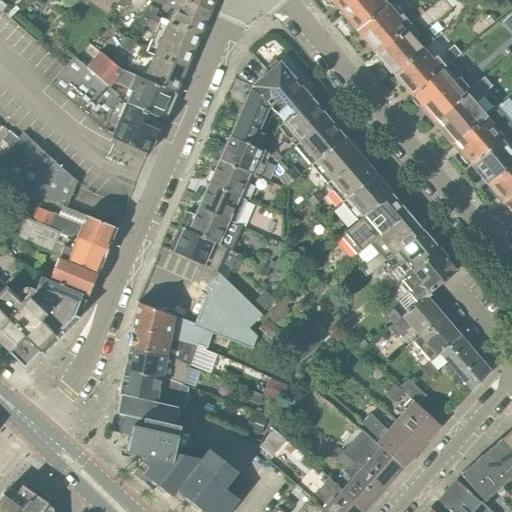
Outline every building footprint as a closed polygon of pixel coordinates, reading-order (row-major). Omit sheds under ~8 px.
[(153,0),(152,2),(163,7),(163,6),(172,9),(167,22),(199,36),(210,10),(183,0),(153,0)] [(183,0),(210,10),(214,0),(183,0)] [(326,0),(329,2),(332,2),(341,11),(353,0),(326,0)] [(353,0),(341,11),(349,21),(348,24),(352,28),(355,28),(357,30),(391,2),(393,0),(353,0)] [(439,0),(416,20),(377,53),(394,74),(424,48),(434,40),(423,28),(432,21),(434,23),(451,8),(444,0),(439,0)] [(357,30),(377,53),(416,20),(411,15),(406,19),(391,2),(357,30)] [(149,5),(145,12),(148,14),(155,16),(158,10),(149,5)] [(144,27),(146,28),(151,16),(148,14),(145,12),(137,24),(144,27)] [(492,12),(485,18),(491,24),(497,19),(492,12)] [(167,22),(160,19),(155,32),(146,52),(154,55),(154,56),(185,69),(199,36),(167,22)] [(130,53),(137,44),(126,36),(119,46),(130,53)] [(424,48),(394,74),(413,95),(451,62),(461,54),(454,46),(445,54),(446,55),(439,60),(437,57),(433,60),(424,48)] [(144,81),(144,78),(122,71),(100,52),(86,67),(74,57),(108,87),(111,83),(132,89),(126,103),(163,119),(174,94),(144,81)] [(185,69),(154,56),(144,78),(144,81),(174,94),(185,69)] [(108,87),(74,57),(50,84),(95,124),(112,138),(148,154),(163,119),(126,103),(108,87)] [(252,86),(253,87),(275,115),(276,114),(277,115),(287,107),(292,113),(310,98),(279,61),(278,63),(275,60),(265,68),(268,73),(252,86)] [(451,62),(413,95),(435,122),(469,91),(459,80),(463,76),(451,62)] [(469,91),(435,122),(454,144),(485,116),(473,102),(492,86),(485,77),(469,91)] [(253,87),(252,86),(230,137),(258,149),(265,134),(259,132),(264,121),(267,122),(275,115),(253,87)] [(293,146),(327,118),(310,98),(292,113),(281,123),(282,124),(278,128),(287,138),(293,146)] [(485,116),(454,144),(472,165),(511,129),(511,123),(497,106),(485,116)] [(343,137),(327,118),(293,146),(310,166),(343,137)] [(511,129),(472,165),(489,185),(511,165),(511,129)] [(0,147),(5,152),(18,138),(10,131),(0,141),(0,147)] [(14,159),(29,141),(21,134),(18,138),(5,152),(13,159),(14,159)] [(262,150),(258,149),(230,137),(220,160),(254,174),(259,177),(269,155),(269,154),(267,153),(264,152),(265,150),(262,149),(262,150)] [(343,137),(310,166),(325,183),(358,155),(343,137)] [(77,183),(29,141),(14,159),(13,159),(0,180),(67,207),(77,183)] [(276,163),(281,158),(270,146),(267,153),(269,154),(269,155),(276,163)] [(340,202),(374,174),(358,155),(325,183),(340,202)] [(254,174),(220,160),(209,184),(243,198),(254,174)] [(511,165),(489,185),(503,202),(511,194),(511,165)] [(286,173),(293,181),(300,175),(293,167),(286,173)] [(293,181),(286,173),(279,179),(286,187),(293,181)] [(357,222),(391,193),(374,174),(340,202),(357,222)] [(243,198),(209,184),(198,208),(232,223),(243,198)] [(281,187),(273,184),(270,191),(278,194),(281,187)] [(312,206),(324,198),(319,191),(307,200),(312,206)] [(356,256),(369,245),(407,213),(391,193),(357,222),(339,237),(356,256)] [(511,194),(503,202),(511,212),(511,194)] [(32,219),(107,250),(116,228),(67,208),(62,217),(54,214),(53,215),(37,208),(32,219)] [(232,223),(198,208),(195,215),(187,212),(185,213),(179,227),(226,248),(232,251),(242,226),(232,223)] [(382,265),(422,230),(407,213),(369,245),(377,255),(363,268),(369,276),(382,265)] [(60,256),(98,272),(107,250),(32,219),(23,241),(60,256)] [(226,248),(179,227),(169,250),(207,267),(217,271),(226,248)] [(398,283),(438,249),(422,230),(382,265),(390,274),(398,283)] [(417,304),(426,297),(457,271),(438,249),(398,283),(417,304)] [(49,280),(83,295),(88,297),(98,272),(60,256),(49,280)] [(271,259),(267,267),(278,272),(282,265),(271,259)] [(207,291),(194,326),(212,333),(251,349),(256,336),(248,329),(261,314),(218,275),(205,289),(207,291)] [(6,286),(0,291),(0,351),(5,356),(9,353),(25,367),(39,352),(42,356),(78,322),(79,318),(74,316),(83,295),(49,280),(40,276),(35,291),(31,290),(21,302),(6,286)] [(274,300),(264,290),(253,303),(263,312),(274,300)] [(295,307),(286,297),(267,317),(276,326),(295,307)] [(418,337),(443,316),(426,297),(417,304),(407,312),(393,324),(388,328),(397,339),(410,328),(418,337)] [(393,324),(407,312),(400,303),(386,315),(393,324)] [(212,333),(194,326),(174,318),(141,305),(137,307),(132,329),(169,339),(170,335),(198,345),(207,347),(212,333)] [(440,354),(459,336),(443,316),(418,337),(411,342),(430,362),(440,354)] [(279,330),(266,319),(258,329),(271,340),(279,330)] [(310,356),(323,333),(310,325),(297,348),(310,356)] [(169,339),(132,329),(128,349),(189,367),(198,345),(170,335),(169,339)] [(459,336),(440,354),(471,391),(489,371),(459,336)] [(361,351),(368,346),(363,340),(356,346),(361,351)] [(189,367),(128,349),(123,370),(182,386),(187,372),(189,367)] [(328,361),(319,352),(308,363),(317,372),(328,361)] [(438,370),(431,361),(430,362),(429,362),(421,369),(428,378),(438,370)] [(182,386),(123,370),(118,394),(121,395),(178,407),(185,408),(188,388),(182,386)] [(266,376),(263,395),(277,397),(281,378),(266,376)] [(413,402),(417,406),(426,396),(408,380),(399,389),(404,394),(413,402)] [(404,394),(399,389),(395,386),(386,395),(395,403),(404,394)] [(259,405),(263,394),(248,389),(244,400),(259,405)] [(178,407),(121,395),(117,413),(123,415),(119,432),(131,435),(127,453),(147,457),(142,463),(147,467),(142,474),(154,483),(172,498),(177,491),(203,511),(229,511),(239,500),(237,498),(245,489),(233,479),(238,472),(208,449),(199,460),(173,453),(179,427),(174,426),(178,407)] [(396,421),(423,446),(440,426),(417,406),(413,402),(396,421)] [(265,419),(250,413),(244,429),(259,435),(265,419)] [(374,441),(403,468),(423,446),(396,421),(387,431),(378,423),(378,422),(370,414),(361,424),(377,438),(374,441)] [(501,486),(511,476),(511,430),(460,475),(484,502),(501,487),(501,486)] [(341,453),(384,490),(403,468),(374,441),(362,431),(350,445),(341,453)] [(341,490),(365,511),(384,490),(341,453),(335,460),(344,468),(342,471),(351,479),(341,490)] [(364,511),(365,511),(341,490),(329,479),(315,495),(326,505),(323,509),(326,511),(364,511)] [(456,481),(438,502),(449,511),(480,511),(486,507),(456,481)] [(41,511),(47,504),(47,503),(22,484),(10,500),(2,494),(0,497),(0,511),(41,511)] [(275,511),(282,511),(290,504),(286,500),(275,511)] [(449,511),(438,502),(431,509),(428,511),(449,511)] [(47,504),(41,511),(53,511),(53,509),(48,505),(48,504),(47,503),(47,504)]
